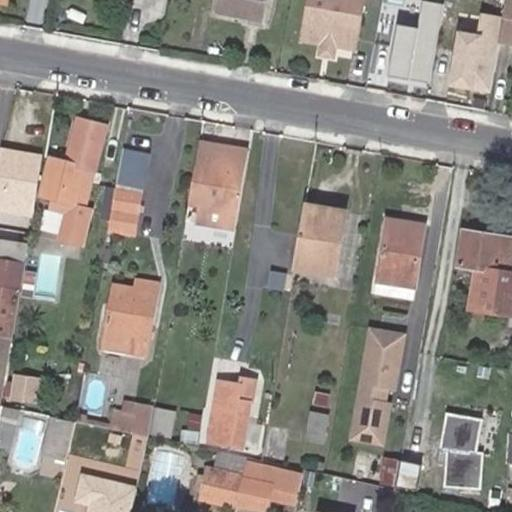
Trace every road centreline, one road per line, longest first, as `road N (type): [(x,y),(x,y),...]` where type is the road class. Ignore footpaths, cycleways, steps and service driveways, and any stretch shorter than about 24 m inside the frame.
road 1 (residential): [(0,56),(511,150)]
road 2 (unknown): [(455,140),(408,425)]
